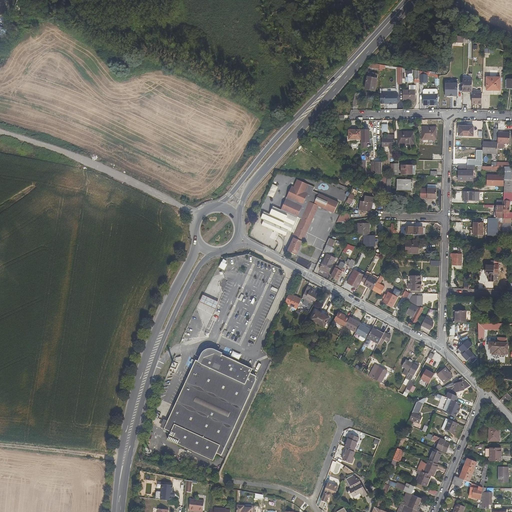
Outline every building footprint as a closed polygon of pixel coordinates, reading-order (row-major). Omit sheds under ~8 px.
[(464,38),(452,34),(451,43),(463,43),(464,38)] [(403,68),(403,82),(405,82),(405,78),(406,78),(406,82),(413,81),(412,70),(403,68)] [(365,89),(375,91),(378,74),(368,72),(365,89)] [(427,83),(427,73),(419,72),(419,79),(419,83),(427,83)] [(499,90),(499,78),(487,78),(487,90),(499,90)] [(467,90),(467,92),(472,92),(472,80),(463,80),(462,90),(467,90)] [(458,96),(458,84),(445,84),(445,96),(458,96)] [(415,100),(415,90),(403,90),(403,100),(415,100)] [(361,94),(356,92),(352,106),(358,107),(361,94)] [(384,104),(397,104),(397,93),(380,93),(380,102),(384,102),(384,104)] [(472,93),(472,104),(481,104),(482,94),(472,93)] [(438,94),(423,94),(423,104),(427,104),(427,106),(432,106),(432,104),(438,104),(438,94)] [(394,138),(387,138),(384,138),(384,132),(386,132),(386,125),(382,125),(382,147),(394,147),(394,141),(394,138)] [(473,136),(473,126),(459,126),(458,136),(473,136)] [(422,127),(422,140),(436,140),(436,127),(422,127)] [(349,130),(349,139),(362,140),(362,130),(349,130)] [(369,138),(369,130),(362,130),(362,140),(361,149),(365,149),(365,138),(369,138)] [(394,147),(398,147),(398,145),(414,144),(414,132),(398,132),(398,140),(394,141),(394,147)] [(498,142),(498,144),(509,144),(510,133),(498,133),(498,136),(498,142)] [(482,152),(482,154),(497,154),(498,144),(498,142),(483,142),(482,152)] [(381,174),(381,163),(372,163),(371,174),(381,174)] [(412,165),(401,165),(401,175),(412,175),(412,165)] [(466,171),(459,171),(459,180),(466,180),(466,178),(469,178),(469,171),(466,171)] [(387,178),(387,175),(382,175),(378,174),(378,177),(380,177),(380,182),(386,183),(387,178)] [(504,175),(487,175),(487,185),(503,186),(504,175)] [(308,190),(311,183),(299,177),(296,184),(308,190)] [(411,190),(411,180),(397,180),(397,190),(411,190)] [(272,184),(268,196),(274,198),(278,186),(272,184)] [(345,201),(347,195),(336,190),(337,188),(332,185),(331,188),(322,184),(319,192),(329,196),(331,197),(345,203),(346,201),(345,201)] [(436,199),(436,189),(427,189),(427,201),(433,201),(433,200),(436,199)] [(475,192),(463,191),(463,201),(475,201),(475,192)] [(511,218),(511,213),(510,214),(510,211),(510,201),(510,193),(504,192),(503,205),(503,218),(511,218)] [(355,195),(351,193),(346,202),(350,204),(355,195)] [(314,204),(317,197),(311,194),(308,201),(311,202),(314,204)] [(296,212),(303,198),(294,195),(288,208),(296,212)] [(361,201),(359,210),(371,212),(371,209),(375,210),(376,203),(372,203),(373,198),(365,197),(365,202),(361,201)] [(308,201),(287,247),(289,248),(288,250),(297,254),(311,222),(304,218),(311,202),(308,201)] [(304,218),(311,222),(319,206),(314,204),(311,202),(304,218)] [(348,221),(350,221),(349,213),(340,214),(336,222),(343,222),(348,221)] [(488,218),(487,236),(498,236),(498,218),(496,218),(488,218)] [(363,222),(358,222),(358,235),(364,236),(369,236),(369,223),(363,223),(363,222)] [(483,223),(474,223),(473,230),(471,230),(470,235),(474,235),(483,235),(483,223)] [(369,236),(364,236),(364,246),(375,246),(375,236),(369,236)] [(334,243),(330,241),(329,240),(323,252),(328,255),(329,252),(332,247),(334,243)] [(418,253),(418,247),(418,241),(406,241),(406,253),(418,253)] [(380,249),(372,249),(372,252),(377,254),(382,256),(383,251),(383,245),(380,244),(380,249)] [(510,244),(502,244),(496,244),(496,253),(510,254),(510,245),(510,244)] [(462,265),(462,254),(451,254),(451,265),(461,265),(462,265)] [(325,259),(320,269),(328,273),(336,259),(331,256),(329,261),(325,259)] [(345,264),(338,261),(330,276),(338,280),(342,271),(344,272),(346,270),(343,268),(345,264)] [(365,276),(355,270),(348,283),(357,289),(361,281),(365,276)] [(378,280),(379,278),(367,271),(366,273),(378,280)] [(361,281),(365,283),(364,285),(372,290),(373,290),(377,282),(378,280),(366,273),(365,276),(361,281)] [(411,289),(411,290),(420,290),(420,287),(421,287),(421,282),(421,276),(411,276),(411,283),(408,283),(408,289),(411,289)] [(380,284),(377,282),(373,290),(381,294),(385,287),(380,284)] [(313,305),(319,295),(314,292),(314,291),(307,287),(302,298),(313,305)] [(384,299),(383,302),(392,307),(397,297),(392,294),(393,293),(392,292),(391,293),(388,292),(386,295),(384,299)] [(289,293),(285,303),(297,309),(302,299),(289,293)] [(407,299),(406,300),(409,302),(418,306),(422,306),(423,297),(412,296),(413,295),(413,294),(410,293),(410,294),(407,299)] [(212,299),(204,295),(200,302),(209,306),(216,309),(219,302),(212,299)] [(415,324),(424,308),(418,307),(411,304),(406,313),(413,318),(411,322),(410,322),(408,325),(416,329),(417,326),(415,324)] [(324,327),(329,318),(316,311),(311,320),(324,327)] [(456,322),(466,322),(466,311),(456,311),(456,322)] [(342,317),(343,316),(337,313),(333,322),(344,328),(348,320),(345,319),(342,317)] [(426,316),(421,325),(429,330),(432,327),(432,326),(433,322),(430,321),(431,319),(426,316)] [(348,320),(344,328),(351,331),(356,321),(350,317),(348,320)] [(361,323),(355,333),(365,338),(370,328),(361,323)] [(373,328),(367,338),(378,344),(384,334),(373,328)] [(381,346),(385,340),(388,334),(384,333),(384,334),(378,344),(381,346)] [(460,334),(454,341),(460,346),(466,338),(460,334)] [(507,344),(507,339),(494,338),(494,344),(488,343),(488,353),(492,353),(492,355),(504,355),(504,353),(507,353),(507,344)] [(471,363),(478,357),(470,349),(475,345),(469,339),(458,349),(471,363)] [(164,429),(171,432),(167,439),(213,461),(217,453),(221,456),(257,379),(256,378),(256,377),(256,376),(250,373),(252,369),(222,355),(221,356),(217,353),(216,353),(214,352),(212,351),(209,351),(207,352),(205,354),(204,355),(203,357),(203,358),(202,358),(202,359),(201,362),(196,360),(164,429)] [(409,359),(409,361),(406,359),(403,366),(410,370),(409,373),(414,364),(411,362),(412,361),(409,359)] [(409,373),(414,376),(420,364),(415,362),(414,364),(409,373)] [(387,371),(376,365),(370,377),(381,383),(387,371)] [(445,368),(437,375),(444,384),(453,377),(445,368)] [(432,384),(436,373),(426,369),(422,380),(432,384)] [(464,390),(471,386),(464,379),(463,380),(461,378),(458,380),(452,383),(446,386),(448,392),(445,397),(452,400),(455,402),(457,396),(456,392),(464,390)] [(414,382),(410,380),(407,386),(407,387),(406,389),(410,391),(414,382)] [(504,405),(511,398),(507,393),(499,401),(504,405)] [(436,404),(439,397),(432,394),(431,397),(430,396),(428,401),(436,404)] [(452,400),(446,413),(455,417),(457,412),(458,413),(460,408),(459,408),(461,404),(455,402),(452,400)] [(414,421),(419,423),(422,417),(417,415),(421,404),(416,402),(412,413),(410,420),(414,421)] [(458,423),(449,420),(445,430),(453,433),(458,423)] [(499,441),(499,428),(489,428),(489,441),(499,441)] [(350,434),(345,446),(356,450),(361,438),(350,434)] [(439,442),(436,449),(446,453),(450,443),(445,441),(445,440),(434,436),(434,437),(433,440),(439,442)] [(501,461),(501,448),(490,448),(490,461),(501,461)] [(343,460),(353,464),(357,452),(347,449),(343,460)] [(440,460),(439,459),(441,452),(433,449),(428,460),(438,464),(440,460)] [(477,462),(467,458),(459,478),(463,480),(469,482),(477,462)] [(337,475),(343,465),(335,460),(329,470),(337,475)] [(438,464),(428,460),(423,472),(431,476),(434,477),(438,465),(438,464)] [(485,463),(481,479),(479,486),(483,488),(484,483),(486,474),(488,464),(485,463)] [(351,475),(353,471),(345,466),(343,470),(351,475)] [(508,482),(508,467),(499,467),(499,482),(508,482)] [(416,473),(419,474),(416,483),(426,487),(431,476),(423,472),(418,470),(416,473)] [(360,493),(362,497),(368,494),(359,480),(353,475),(346,479),(351,488),(348,489),(353,497),(360,493)] [(391,483),(387,481),(388,478),(386,476),(383,483),(390,486),(390,485),(395,487),(396,484),(392,482),(391,483)] [(459,478),(455,477),(452,484),(460,487),(463,480),(459,478)] [(327,483),(320,501),(326,503),(328,498),(329,498),(330,498),(330,497),(331,497),(331,496),(332,496),(334,497),(338,487),(327,483)] [(403,491),(412,495),(413,491),(411,490),(413,486),(406,483),(403,491)] [(172,485),(162,484),(160,499),(171,501),(172,492),(172,485)] [(483,488),(479,486),(478,488),(474,488),(473,492),(470,491),(469,495),(472,495),(472,496),(475,497),(475,499),(478,499),(478,502),(480,502),(483,488)] [(479,509),(491,509),(491,505),(492,492),(485,492),(486,488),(483,488),(480,502),(479,509)] [(421,507),(418,506),(421,499),(412,495),(407,506),(419,511),(421,507)] [(203,511),(204,500),(190,499),(189,510),(198,511),(203,511)]
